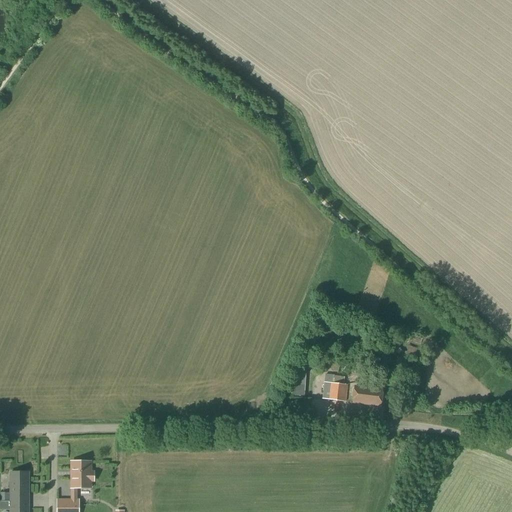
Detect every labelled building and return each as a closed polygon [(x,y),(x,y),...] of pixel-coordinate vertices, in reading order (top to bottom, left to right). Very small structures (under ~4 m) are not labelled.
[(329,330),(324,326),(321,330),(326,334),(329,330)] [(421,361),(422,352),(407,345),(406,352),(402,351),(401,356),(406,356),(406,359),(421,361)] [(345,375),(340,374),(340,373),(335,372),(334,374),(324,373),(324,382),(322,399),(329,400),(346,402),(348,385),(349,377),(345,376),(345,375)] [(412,378),(411,386),(420,387),(420,379),(412,378)] [(304,396),(305,381),(294,380),(293,390),(293,395),(304,396)] [(381,405),(382,390),(355,387),(353,402),(381,405)] [(94,473),(90,473),(90,462),(71,462),(71,488),(90,488),(90,481),(94,481),(94,473)] [(27,511),(28,473),(10,473),(9,511),(27,511)] [(56,511),(79,511),(79,499),(56,499),(56,511)]
